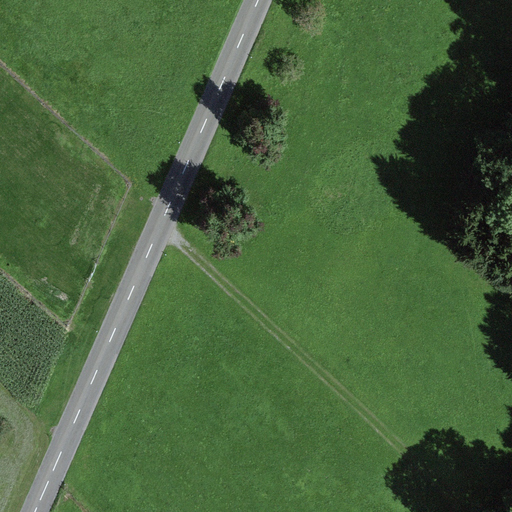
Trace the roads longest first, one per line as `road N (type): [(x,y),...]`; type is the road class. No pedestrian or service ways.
road 1 (tertiary): [(35,511),(259,0)]
road 2 (track): [(160,223),(460,511)]
